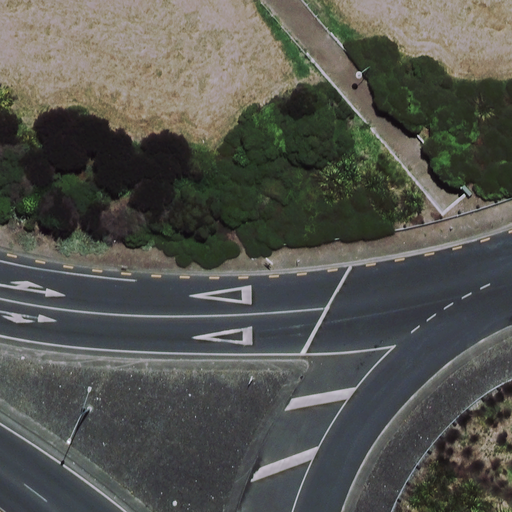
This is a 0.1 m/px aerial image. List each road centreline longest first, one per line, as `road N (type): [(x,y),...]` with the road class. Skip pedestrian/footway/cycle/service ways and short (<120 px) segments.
road 1 (trunk): [(0,296),(91,313),(199,319),(477,312)]
road 2 (trunk): [(321,511),(342,454),(400,373),(477,312)]
